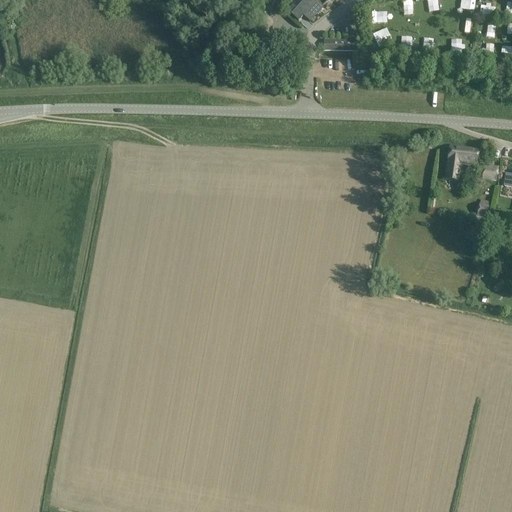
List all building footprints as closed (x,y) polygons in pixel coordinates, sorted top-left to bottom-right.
[(273,5),(271,8),(277,12),(278,10),(282,4),(283,2),(281,0),(276,0),(276,2),(273,5)] [(315,0),(305,0),(291,15),(298,22),(303,17),(310,22),(323,7),(317,2),(318,1),(315,0)] [(406,12),(416,11),(415,0),(405,1),(406,12)] [(426,0),(429,14),(442,12),(439,0),(426,0)] [(461,1),(461,11),(476,11),(477,2),(461,1)] [(373,23),(388,23),(388,12),(373,12),(373,23)] [(473,19),(459,19),(458,28),(473,28),(473,19)] [(462,55),(463,40),(450,40),(449,55),(462,55)] [(360,52),(360,41),(324,41),(324,51),(360,52)] [(471,160),(478,161),(480,151),(450,147),(449,158),(450,158),(449,166),(448,175),(460,177),(461,167),(462,160),(471,161),(471,160)] [(497,182),(499,168),(485,166),(482,179),(497,182)] [(417,179),(415,199),(422,200),(424,180),(417,179)] [(481,203),(479,215),(489,217),(491,205),(481,203)] [(479,239),(481,231),(468,228),(466,235),(479,239)]
